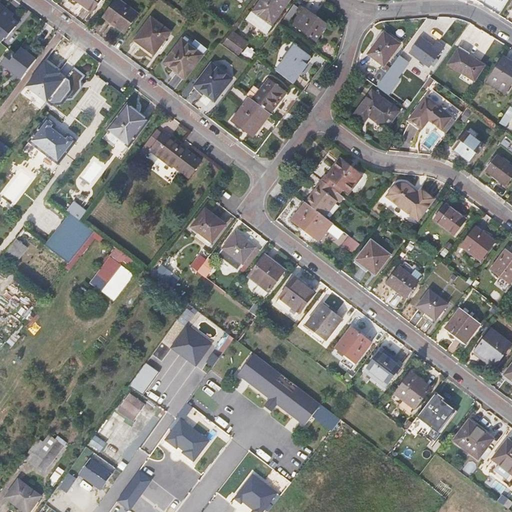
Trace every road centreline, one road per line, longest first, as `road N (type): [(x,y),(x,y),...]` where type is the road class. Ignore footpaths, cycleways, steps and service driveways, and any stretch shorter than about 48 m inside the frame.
road 1 (residential): [(244,211),(511,416)]
road 2 (residential): [(30,0),(266,180)]
road 3 (residential): [(511,224),(453,179),(376,160),(316,116)]
